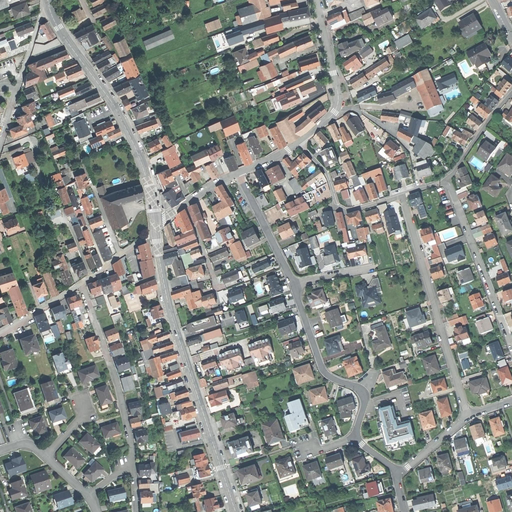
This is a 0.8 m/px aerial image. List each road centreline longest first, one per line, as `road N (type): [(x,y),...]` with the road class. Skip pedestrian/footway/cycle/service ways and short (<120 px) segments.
road 1 (secondary): [(155,229),(172,320),(235,511)]
road 2 (secondary): [(49,8),(131,139),(155,229)]
road 3 (residential): [(401,196),(467,417)]
road 4 (residential): [(81,282),(118,386),(134,463)]
road 5 (residential): [(293,283),(322,370),(362,391),(354,438)]
road 6 (residential): [(447,180),(511,346)]
road 7 (residential): [(296,144),(325,172),(340,208),(401,196)]
road 8 (residential): [(238,173),(293,283)]
